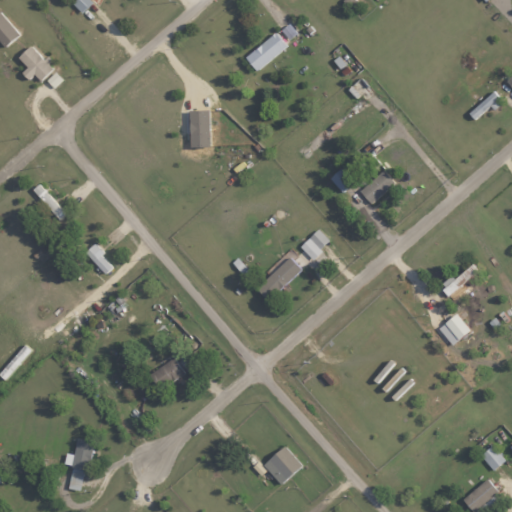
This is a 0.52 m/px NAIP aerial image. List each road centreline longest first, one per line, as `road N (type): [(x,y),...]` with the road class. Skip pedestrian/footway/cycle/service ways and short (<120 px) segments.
road 1 (residential): [(58,130),(384,511)]
road 2 (residential): [(511,147),(259,369)]
road 3 (residential): [(0,177),(201,0)]
road 4 (residential): [(259,369),(151,463)]
